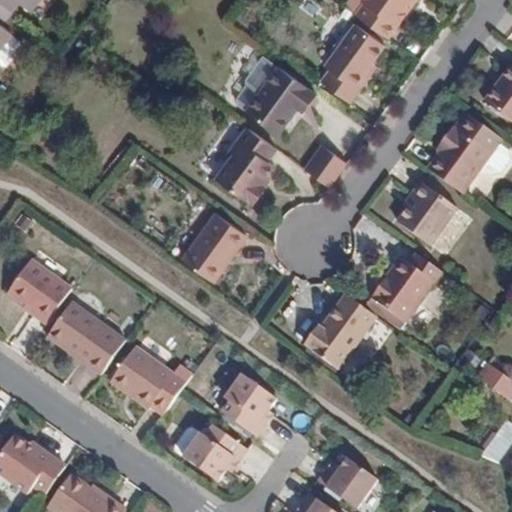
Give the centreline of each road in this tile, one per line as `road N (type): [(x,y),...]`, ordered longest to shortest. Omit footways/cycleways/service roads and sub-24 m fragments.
road 1 (residential): [(497,0),(312,244)]
road 2 (residential): [(205,511),(0,363)]
